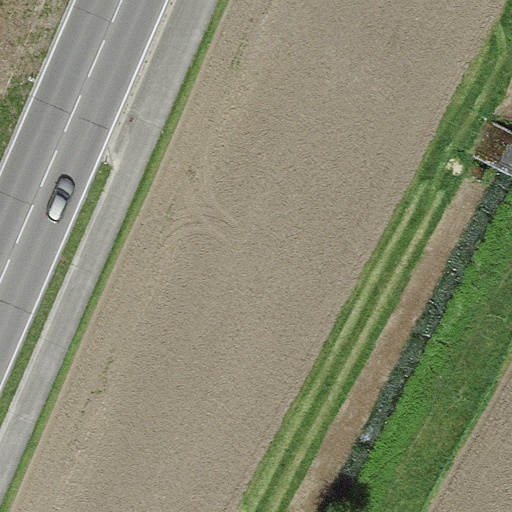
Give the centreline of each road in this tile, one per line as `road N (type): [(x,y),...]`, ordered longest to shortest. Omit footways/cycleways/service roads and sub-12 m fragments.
road 1 (track): [(511,156),(200,0)]
road 2 (primary): [(124,0),(0,281)]
road 3 (track): [(416,511),(511,315)]
